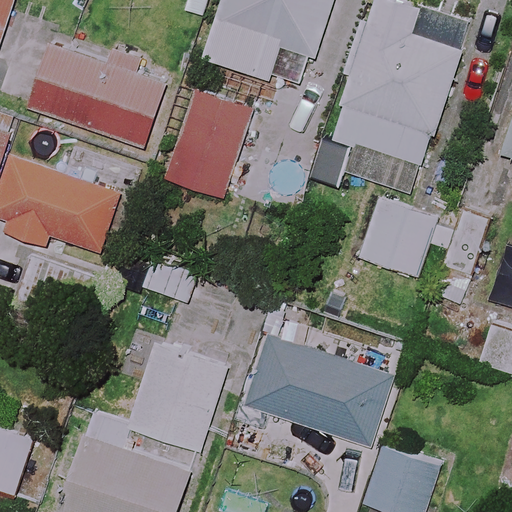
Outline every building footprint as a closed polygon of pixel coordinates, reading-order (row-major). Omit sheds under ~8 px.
[(0,0),(0,51),(17,0),(0,0)] [(353,0),(226,0),(208,55),(273,77),(286,39),(335,56),(353,0)] [(382,0),(349,107),(439,135),(467,47),(417,31),(425,4),(411,0),(382,0)] [(172,80),(58,41),(37,106),(151,144),(172,80)] [(259,102),(199,83),(170,175),(229,194),(259,102)] [(349,107),(338,141),(320,136),(306,179),(341,190),(348,169),(421,192),(439,135),(349,107)] [(0,179),(8,153),(14,134),(0,129),(0,179)] [(8,153),(0,179),(0,188),(4,189),(0,203),(0,224),(48,240),(51,231),(109,249),(128,190),(8,153)] [(464,226),(445,218),(380,193),(358,250),(423,276),(436,242),(452,249),(439,282),(465,292),(493,220),(470,211),(464,226)] [(208,269),(127,241),(116,273),(197,301),(208,269)] [(394,374),(274,335),(251,405),(371,444),(394,374)] [(224,392),(186,380),(179,404),(143,394),(134,425),(208,447),(224,392)] [(39,438),(0,424),(0,485),(20,492),(39,438)] [(184,511),(198,472),(93,436),(66,511),(184,511)] [(434,511),(448,466),(385,448),(369,502),(403,511),(434,511)]
